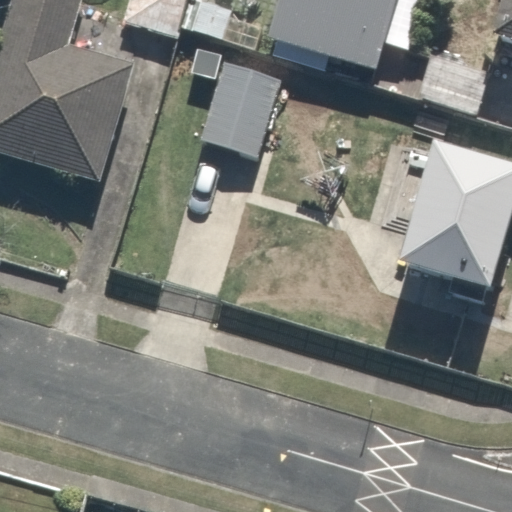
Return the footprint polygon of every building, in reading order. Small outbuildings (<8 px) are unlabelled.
[(198,0),(129,0),(119,26),(178,51),(198,0)] [(385,88),(413,0),(288,0),(272,51),(385,88)] [(511,0),(494,60),(511,65),(511,0)] [(93,21),(27,1),(0,89),(0,166),(109,200),(148,70),(84,50),(93,21)] [(322,142),(336,98),(221,63),(195,148),(260,168),(273,127),(322,142)] [(511,174),(438,157),(407,289),(511,314),(511,174)]
